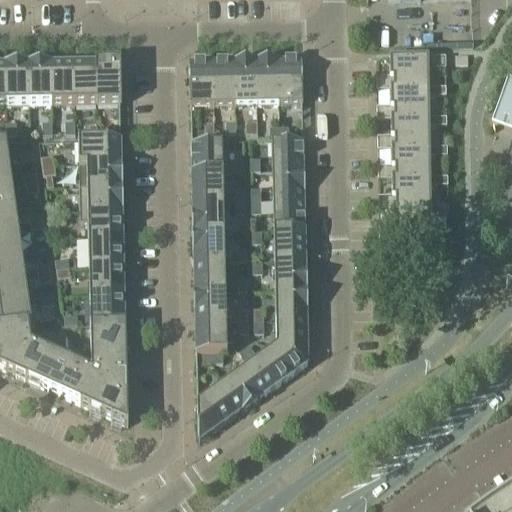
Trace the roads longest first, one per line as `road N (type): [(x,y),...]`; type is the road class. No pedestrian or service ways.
road 1 (residential): [(335,33),(339,373),(189,483)]
road 2 (residential): [(114,477),(135,477),(171,447),(165,34)]
road 3 (tertiary): [(511,310),(480,346),(267,511)]
road 4 (tertiary): [(341,511),(511,384)]
road 5 (residential): [(335,33),(165,34)]
road 6 (residential): [(114,477),(0,427)]
